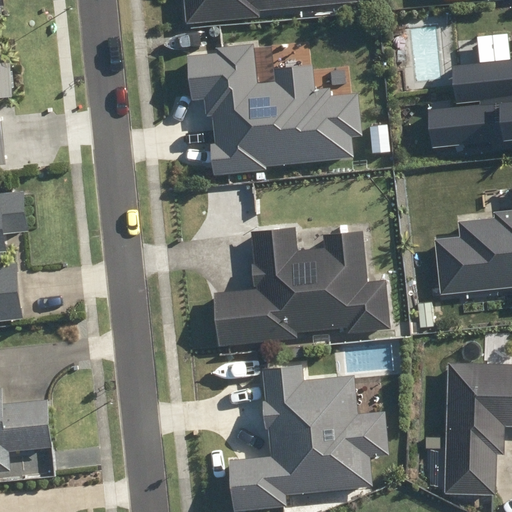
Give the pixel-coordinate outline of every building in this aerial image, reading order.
[(186,0),(189,24),(263,18),(262,11),(363,2),(362,0),(186,0)] [(1,36),(0,36),(0,165),(9,165),(4,115),(0,115),(0,97),(17,96),(14,61),(4,62),(1,36)] [(220,52),(190,55),(194,101),(207,99),(209,116),(215,116),(218,143),(213,144),(216,175),(270,170),(270,166),(357,158),(355,137),(366,136),(362,92),(334,95),(333,86),(318,88),(316,64),(277,68),(278,81),(261,83),(257,43),(219,47),(220,52)] [(511,60),(456,66),(459,103),(483,101),(484,104),(431,110),(435,147),(494,141),(495,149),(511,147),(511,60)] [(0,321),(26,319),(21,262),(6,264),(7,260),(0,256),(0,252),(5,252),(11,251),(9,234),(31,231),(27,191),(0,193),(0,321)] [(511,210),(497,212),(498,218),(461,221),(463,237),(438,240),(443,295),(511,287),(511,210)] [(216,293),(222,346),(301,338),(300,332),(350,327),(350,333),(394,329),(389,279),(370,281),(365,230),(326,234),(327,247),(300,250),(298,227),(254,231),(257,263),(254,263),(257,286),(259,286),(259,288),(216,293)] [(507,426),(511,426),(511,363),(450,362),(447,494),(498,495),(499,455),(506,455),(507,426)] [(274,455),(233,459),(238,511),(291,506),(289,495),(377,486),(374,458),(393,456),(388,410),(361,413),(357,375),(307,380),(306,365),(265,369),(268,400),(265,401),(268,429),(272,429),(274,455)] [(0,472),(15,471),(13,451),(55,447),(51,399),(7,403),(6,387),(1,388),(0,374),(0,373),(0,472)]
